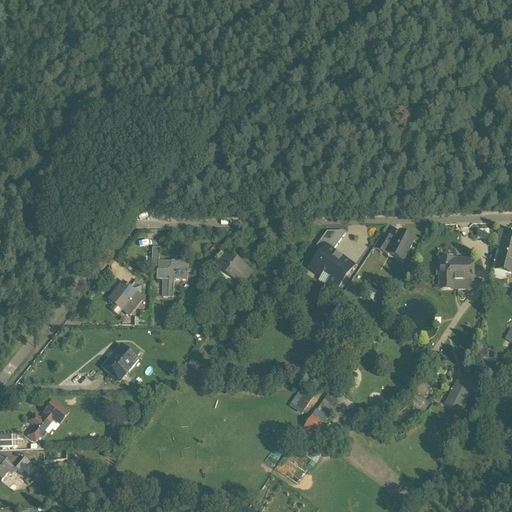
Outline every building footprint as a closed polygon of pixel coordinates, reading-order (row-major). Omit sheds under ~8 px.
[(505,234),(498,232),(493,249),(501,251),(505,234)] [(396,241),(382,234),(372,249),(387,257),(388,255),(396,241)] [(413,242),(399,234),(396,241),(388,255),(403,263),(413,242)] [(511,235),(505,234),(501,251),(498,261),(511,264),(511,235)] [(327,235),(317,248),(324,253),(327,249),(333,253),(346,235),(327,235)] [(354,268),(338,256),(333,253),(327,249),(324,253),(311,271),(338,290),(354,268)] [(245,269),(225,254),(215,268),(232,281),(237,274),(240,276),(245,269)] [(446,261),(446,262),(439,262),(439,282),(453,282),(454,282),(454,262),(454,260),(453,259),(451,258),(450,258),(448,258),(447,259),(446,261)] [(511,264),(498,261),(496,260),(493,270),(506,274),(508,273),(511,271),(511,269),(511,264)] [(187,263),(170,262),(170,268),(166,271),(156,271),(156,280),(162,281),(162,298),(172,298),(172,287),(173,281),(186,282),(187,263)] [(472,262),(454,262),(454,282),(472,283),(472,279),(473,279),(473,277),(472,277),(472,262)] [(385,274),(373,268),(367,281),(376,286),(379,287),(385,274)] [(245,269),(240,276),(237,274),(232,281),(241,287),(251,273),(245,269)] [(393,278),(385,274),(379,287),(376,286),(375,288),(380,290),(385,281),(390,283),(393,278)] [(454,282),(453,282),(453,290),(472,291),(472,283),(454,282)] [(126,287),(122,283),(108,301),(122,312),(129,303),(136,294),(128,288),(126,286),(126,287)] [(374,301),(378,291),(364,286),(361,296),(374,301)] [(228,287),(214,306),(221,311),(235,292),(228,287)] [(177,301),(169,311),(174,314),(181,304),(177,301)] [(134,307),(129,303),(122,312),(127,316),(134,307)] [(146,319),(134,319),(133,327),(146,327),(146,319)] [(137,362),(120,348),(109,361),(119,369),(126,375),(137,362)] [(119,369),(109,361),(103,368),(113,376),(119,369)] [(459,377),(447,400),(461,408),(473,384),(459,377)] [(299,391),(290,409),(304,416),(313,398),(299,391)] [(328,394),(312,418),(323,425),(333,410),(331,409),(336,400),(328,394)] [(423,414),(430,403),(422,398),(415,408),(423,414)] [(53,405),(39,421),(47,428),(52,422),(56,426),(65,415),(53,405)] [(39,421),(32,416),(27,423),(33,428),(26,438),(34,444),(47,428),(39,421)] [(0,448),(17,449),(17,438),(0,437),(0,448)] [(17,469),(28,479),(37,470),(25,460),(17,469)] [(13,472),(0,461),(0,483),(7,474),(9,476),(13,472)]
